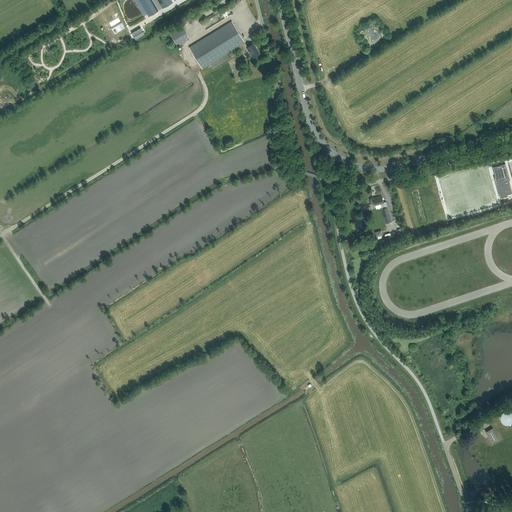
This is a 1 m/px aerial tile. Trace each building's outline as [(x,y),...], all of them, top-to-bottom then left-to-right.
[(151,0),(138,0),(147,14),(149,17),(158,11),(151,0)] [(157,0),(163,9),(172,3),(170,0),(157,0)] [(231,21),(189,47),(202,69),(238,46),(243,54),(248,50),(252,58),(259,54),(253,43),(247,47),(231,21)] [(176,29),(170,33),(169,33),(176,44),(178,47),(190,38),(182,26),(176,29)] [(135,39),(144,34),(140,27),(132,33),(135,39)] [(505,163),(493,167),(495,176),(497,183),(500,182),(504,195),(507,194),(511,193),(511,191),(509,180),(509,179),(510,180),(505,163)] [(381,203),(382,208),(382,209),(386,223),(392,221),(386,202),(387,202),(386,201),(384,202),(382,196),(373,198),(373,199),(372,199),(372,200),(372,203),(373,204),(375,203),(375,205),(381,203)] [(510,422),(511,420),(511,409),(508,408),(506,409),(504,410),(502,411),(501,413),(501,416),(501,418),(502,420),(504,421),(506,422),(508,422),(510,422)] [(499,439),(493,428),(487,432),(493,443),(499,439)]
